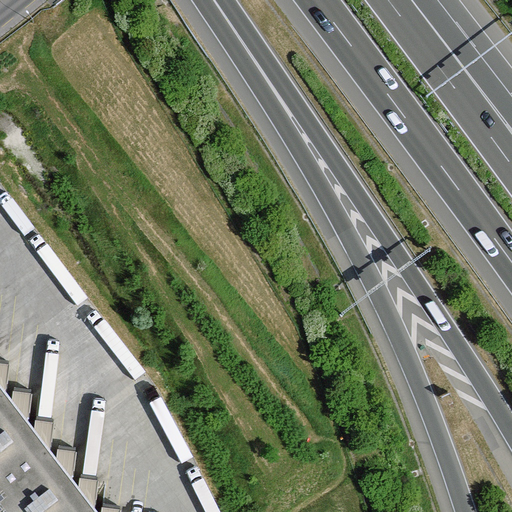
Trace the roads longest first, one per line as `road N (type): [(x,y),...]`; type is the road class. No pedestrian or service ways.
road 1 (motorway): [(242,41),(401,343),(462,511)]
road 2 (motorway): [(242,41),(429,301),(511,436)]
road 3 (motorway): [(316,0),(511,263)]
road 4 (motorway): [(511,161),(390,0)]
road 5 (motorway): [(511,136),(402,0)]
